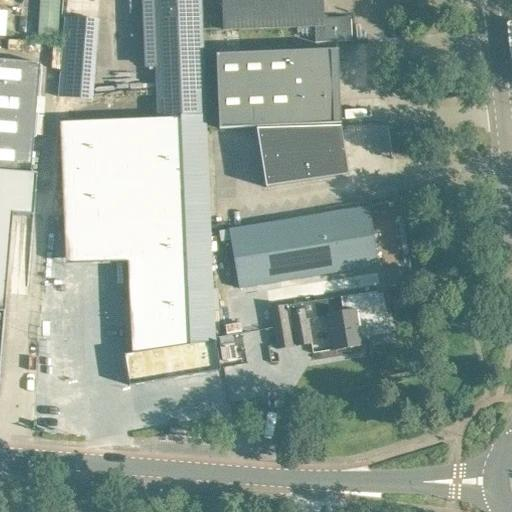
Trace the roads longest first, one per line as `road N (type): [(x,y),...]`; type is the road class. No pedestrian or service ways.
road 1 (tertiary): [(306,480),(0,457)]
road 2 (unknown): [(12,458),(36,170)]
road 3 (unclassified): [(511,197),(490,0)]
road 4 (tertiary): [(495,481),(306,480)]
